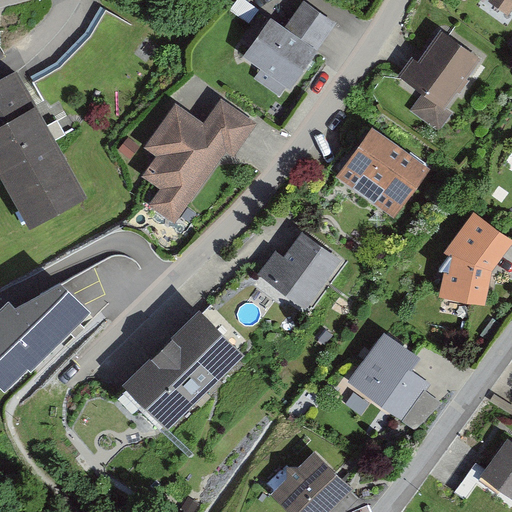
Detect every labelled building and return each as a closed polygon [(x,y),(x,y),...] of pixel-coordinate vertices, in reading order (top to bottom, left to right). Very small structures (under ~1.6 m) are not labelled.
[(511,0),(498,0),(497,3),(511,14),(511,0)] [(296,26),(275,18),(248,57),(297,92),(346,23),(314,1),(296,26)] [(483,58),(450,34),(431,60),(421,53),(400,82),(420,97),(409,113),(438,133),(452,114),(446,110),(483,58)] [(36,70),(0,86),(0,159),(32,228),(96,198),(36,70)] [(210,121),(183,101),(148,148),(161,158),(151,172),(170,187),(157,204),(184,224),(234,156),(246,165),(274,126),(230,94),(210,121)] [(431,169),(372,126),(335,176),(394,219),(431,169)] [(511,255),(511,229),(487,210),(445,262),(442,306),(495,311),(499,272),(511,255)] [(296,256),(286,248),(265,275),(308,309),(346,260),(313,234),(296,256)] [(89,307),(64,275),(17,300),(9,295),(0,303),(0,379),(5,385),(89,307)] [(253,346),(215,304),(122,388),(160,430),(253,346)] [(432,359),(392,332),(354,382),(410,424),(435,388),(424,373),(432,359)] [(511,444),(487,475),(511,494),(511,444)] [(329,511),(356,485),(319,449),(274,495),(291,511),(329,511)]
